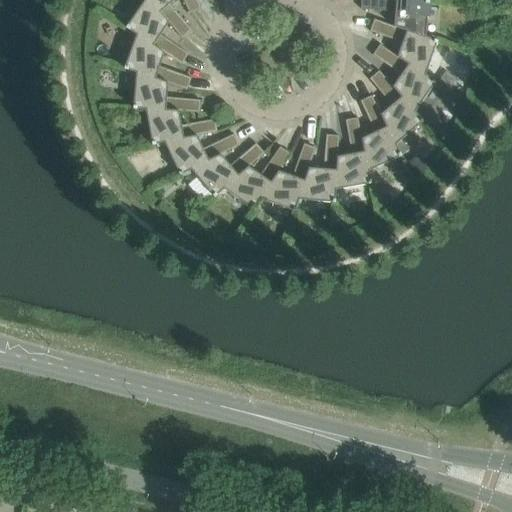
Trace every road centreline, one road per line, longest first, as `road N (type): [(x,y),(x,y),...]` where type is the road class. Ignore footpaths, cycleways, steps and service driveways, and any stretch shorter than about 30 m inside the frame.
road 1 (unclassified): [(177,396),(511,508)]
road 2 (unclassified): [(511,461),(177,396)]
road 3 (residential): [(244,6),(221,45),(225,76),(244,100),(289,111),(318,97),(338,54),(329,23),(301,0)]
road 4 (unclassified): [(3,352),(177,396)]
